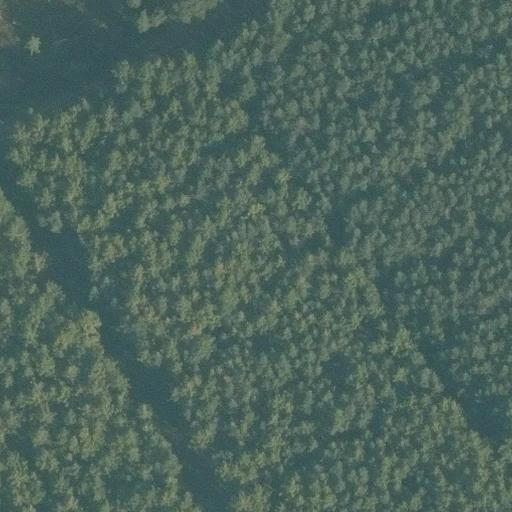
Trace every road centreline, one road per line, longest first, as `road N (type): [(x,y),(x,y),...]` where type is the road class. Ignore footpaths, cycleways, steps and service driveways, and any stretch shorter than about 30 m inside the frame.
road 1 (track): [(186,42),(511,486)]
road 2 (track): [(0,133),(186,42)]
